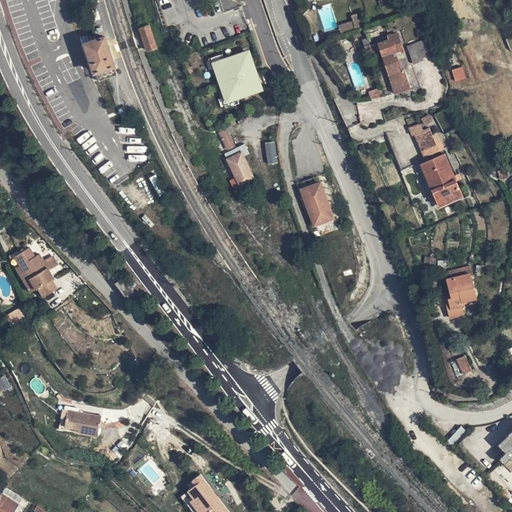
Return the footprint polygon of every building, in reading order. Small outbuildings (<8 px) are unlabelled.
[(82,18),(78,7),(73,9),(77,20),(82,18)] [(354,16),(356,21),(358,27),(370,23),(366,11),(354,16)] [(358,27),(356,21),(343,26),(345,32),(358,27)] [(148,26),(139,29),(147,52),(156,49),(148,26)] [(116,59),(105,27),(96,30),(81,36),(82,40),(92,68),(116,59)] [(410,77),(408,71),(400,51),(406,49),(399,31),(390,35),(391,39),(380,44),(398,91),(413,86),(410,77)] [(429,35),(409,42),(413,53),(433,45),(429,35)] [(231,97),(239,94),(262,86),(265,81),(260,68),(257,68),(256,63),(258,62),(253,48),(249,46),(226,54),(217,57),(220,66),(218,67),(221,76),(223,75),(225,80),(223,81),(226,90),(228,89),(231,97)] [(217,57),(226,54),(224,50),(213,54),(218,67),(220,66),(217,57)] [(455,82),(466,78),(462,66),(451,70),(455,82)] [(417,67),(408,71),(410,77),(420,74),(417,67)] [(241,98),(239,94),(231,97),(228,89),(226,90),(230,102),(241,98)] [(130,99),(120,102),(125,115),(135,111),(130,99)] [(378,114),(381,124),(386,122),(393,119),(389,110),(378,114)] [(435,118),(431,112),(425,115),(428,122),(435,118)] [(429,155),(442,148),(435,131),(432,124),(426,126),(423,119),(412,125),(416,133),(418,132),(429,155)] [(236,142),(227,124),(221,128),(229,146),(236,142)] [(435,131),(442,148),(447,145),(440,129),(435,131)] [(407,168),(418,163),(404,132),(390,131),(407,168)] [(229,156),(229,155),(243,149),(245,152),(252,149),(247,140),(225,151),(229,156)] [(275,141),(265,142),(267,164),(277,163),(275,141)] [(243,149),(229,155),(238,172),(243,183),(257,175),(245,152),(243,149)] [(468,192),(449,150),(426,161),(445,203),(468,192)] [(243,183),(238,172),(232,175),(237,186),(243,183)] [(259,179),(257,175),(243,183),(245,186),(259,179)] [(315,221),(334,214),(322,179),(302,186),(315,221)] [(46,255),(39,243),(20,252),(40,290),(47,286),(52,296),(66,288),(61,279),(63,277),(50,253),(46,255)] [(133,302),(143,294),(123,267),(122,267),(120,267),(117,270),(115,273),(115,275),(115,277),(133,302)] [(473,271),(458,275),(460,281),(453,283),(457,296),(451,298),(457,316),(470,311),(466,299),(481,295),(473,271)] [(32,315),(27,306),(14,312),(19,322),(32,315)] [(460,373),(470,371),(466,356),(457,358),(460,373)] [(70,392),(77,398),(80,391),(72,387),(70,392)] [(85,403),(102,403),(80,391),(77,398),(81,401),(85,403)] [(63,405),(78,413),(78,410),(72,407),(77,398),(70,392),(63,405)] [(143,399),(155,409),(158,403),(147,395),(143,399)] [(96,422),(101,422),(109,406),(102,403),(85,403),(81,401),(77,398),(72,407),(78,410),(78,413),(96,422)] [(511,429),(501,440),(509,448),(503,454),(507,458),(511,452),(511,429)] [(232,511),(204,474),(194,481),(199,487),(194,491),(192,492),(197,498),(194,501),(202,511),(232,511)] [(199,487),(194,481),(189,485),(194,491),(199,487)] [(19,511),(25,505),(8,492),(0,503),(0,511),(1,511),(19,511)] [(195,511),(202,511),(194,501),(197,498),(192,492),(185,497),(195,511)]
